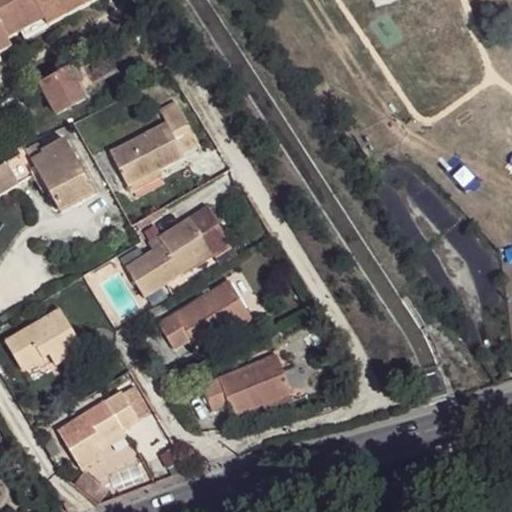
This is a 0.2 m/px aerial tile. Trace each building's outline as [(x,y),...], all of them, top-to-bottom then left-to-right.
[(0,0),(0,51),(9,47),(5,39),(42,19),(45,25),(89,2),(88,0),(0,0)] [(108,53),(70,74),(80,90),(116,70),(108,53)] [(84,101),(80,90),(70,74),(68,69),(40,84),(56,115),(84,101)] [(189,139),(172,106),(156,114),(162,127),(107,155),(124,189),(156,173),(180,160),(177,156),(173,147),(189,139)] [(177,156),(193,148),(189,139),(173,147),(177,156)] [(26,153),(38,175),(73,155),(65,141),(42,153),(38,145),(26,153)] [(0,196),(38,175),(26,153),(0,167),(0,196)] [(38,175),(60,214),(95,195),(73,155),(38,175)] [(127,195),(158,179),(156,173),(124,189),(127,195)] [(149,250),(122,266),(141,295),(180,272),(177,266),(207,248),(200,235),(218,224),(207,206),(145,242),(149,250)] [(207,248),(210,253),(229,243),(218,224),(200,235),(207,248)] [(177,266),(180,272),(210,253),(207,248),(177,266)] [(225,282),(155,325),(169,351),(187,340),(193,350),(247,317),(225,282)] [(1,345),(19,372),(44,356),(52,366),(79,350),(56,312),(1,345)] [(274,355),(199,384),(210,411),(227,405),(232,417),(257,406),(289,393),(282,375),(274,355)] [(282,375),(289,393),(300,389),(293,370),(282,375)] [(115,395),(52,435),(75,473),(97,459),(95,455),(90,449),(117,432),(132,423),(131,422),(145,413),(130,388),(116,397),(115,395)] [(292,400),(289,393),(257,406),(260,413),(292,400)] [(90,449),(95,455),(121,438),(117,432),(90,449)] [(169,449),(156,457),(163,471),(164,471),(169,478),(182,473),(182,471),(169,449)] [(68,486),(92,506),(102,495),(78,475),(68,486)]
